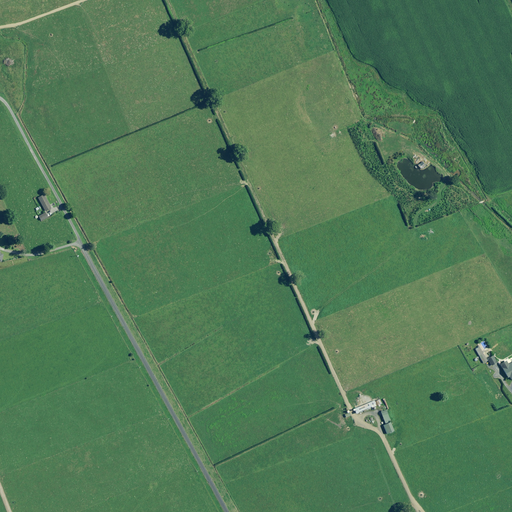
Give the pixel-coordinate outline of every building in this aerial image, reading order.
[(51,208),(44,195),(38,198),(45,211),(51,208)] [(487,361),(479,347),(475,349),(483,363),(487,361)] [(497,362),(493,355),(488,359),(492,366),(497,362)] [(511,362),(509,364),(506,361),(500,364),(508,378),(510,377),(511,379),(511,378),(511,362)] [(372,408),(382,404),(380,399),(375,401),(374,400),(354,408),(355,410),(355,411),(356,414),(359,413),(359,412),(372,407),(372,408)] [(394,431),(386,410),(381,412),(385,424),(383,425),(387,434),(394,431)]
